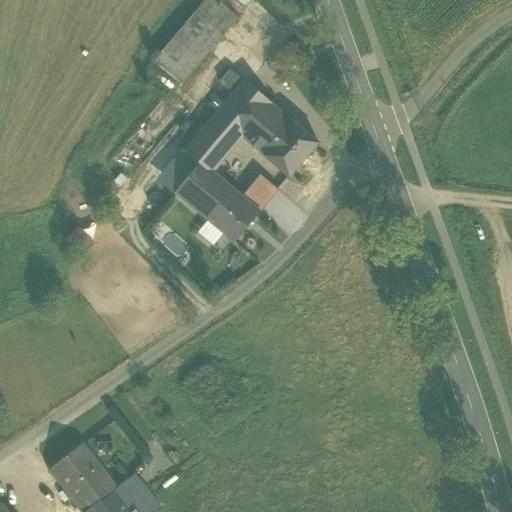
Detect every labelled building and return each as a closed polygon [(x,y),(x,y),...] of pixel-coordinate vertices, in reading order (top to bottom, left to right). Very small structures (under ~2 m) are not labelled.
[(215,0),(206,0),(155,60),(183,83),(237,18),(219,3),(215,0)] [(245,8),(235,0),(220,0),(219,3),(237,18),(245,8)] [(251,0),(235,0),(245,8),(251,0)] [(244,82),(230,70),(219,83),(233,94),(244,82)] [(233,94),(184,151),(200,165),(201,164),(212,173),(242,138),(268,161),(280,147),(275,143),(284,132),(262,114),(270,105),(244,82),(233,94)] [(318,144),(271,104),(270,105),(262,114),(284,132),(275,143),(280,147),(268,161),(289,179),(318,144)] [(200,165),(184,151),(159,181),(176,194),(200,165)] [(212,173),(201,164),(200,165),(176,194),(208,222),(223,234),(233,243),(259,212),(241,197),(212,173)] [(278,191),(259,175),(241,197),(259,212),(278,191)] [(213,245),(223,234),(208,222),(199,234),(213,245)] [(78,229),(65,242),(79,256),(92,243),(78,229)] [(252,399),(220,355),(218,341),(217,341),(219,356),(210,362),(204,361),(184,376),(183,382),(215,426),(220,427),(241,412),(242,406),(251,400),(264,406),(264,405),(252,399)] [(98,469),(80,447),(49,471),(67,494),(98,469)] [(132,511),(114,490),(98,469),(67,494),(81,511),(132,511)] [(155,511),(160,509),(133,475),(114,490),(132,511),(155,511)]
